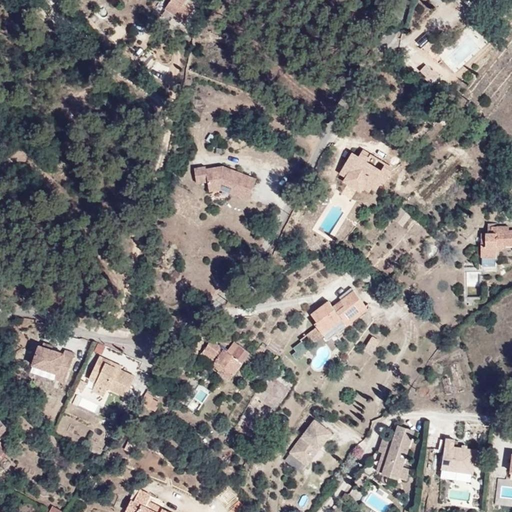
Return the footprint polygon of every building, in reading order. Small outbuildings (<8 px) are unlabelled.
[(184,23),(192,10),(190,9),(193,4),(186,0),(170,0),(165,9),(184,23)] [(472,0),(454,0),(462,10),(472,0)] [(433,89),(444,78),(433,67),(423,78),(433,89)] [(379,190),(391,170),(383,165),(379,172),(364,163),(369,156),(361,152),(358,155),(352,151),(342,167),(349,171),(373,187),(379,190)] [(205,166),(194,168),(196,183),(207,182),(208,190),(219,188),(220,183),(231,186),(229,193),(248,200),(256,179),(222,166),(205,169),(205,166)] [(373,187),(349,171),(343,180),(362,191),(364,187),(370,191),(373,187)] [(411,215),(401,207),(393,217),(403,225),(411,215)] [(511,244),(511,228),(508,229),(508,225),(496,225),(496,231),(480,231),(480,263),(496,263),(496,245),(511,244)] [(348,333),(374,309),(354,289),(330,312),(320,301),(304,317),(311,326),(306,330),(316,343),(338,322),(348,333)] [(83,364),(90,345),(80,342),(79,345),(54,337),(48,356),(73,365),(74,361),(83,364)] [(97,340),(93,350),(101,353),(105,343),(97,340)] [(302,340),(290,347),(296,357),(308,350),(302,340)] [(377,348),(371,344),(364,357),(370,360),(377,348)] [(215,378),(231,354),(218,346),(203,370),(215,378)] [(139,372),(124,365),(109,358),(110,355),(103,352),(93,375),(99,378),(112,384),(130,392),(139,372)] [(124,365),(126,363),(110,355),(109,358),(124,365)] [(244,392),(256,370),(237,357),(227,374),(233,378),(229,384),(244,392)] [(80,374),(83,364),(74,361),(73,365),(70,371),(80,374)] [(108,392),(112,384),(99,378),(96,387),(108,392)] [(166,424),(170,410),(148,397),(139,408),(166,424)] [(6,433),(14,418),(0,409),(0,449),(12,457),(21,442),(6,433)] [(402,466),(414,430),(399,425),(384,472),(399,477),(402,466)] [(314,428),(290,460),(306,473),(331,441),(314,428)] [(447,438),(442,468),(464,471),(463,480),(472,482),(476,449),(454,446),(455,439),(447,438)] [(407,480),(411,468),(402,466),(399,477),(407,480)] [(464,471),(442,468),(441,478),(463,480),(464,471)] [(152,493),(143,488),(137,499),(134,497),(127,509),(132,511),(171,511),(166,509),(164,511),(156,511),(151,509),(154,504),(148,501),(152,493)] [(164,511),(166,509),(167,504),(161,501),(161,498),(152,493),(148,501),(154,504),(151,509),(156,511),(164,511)]
